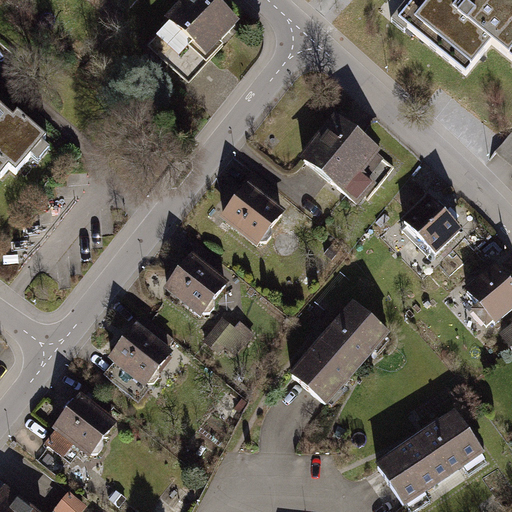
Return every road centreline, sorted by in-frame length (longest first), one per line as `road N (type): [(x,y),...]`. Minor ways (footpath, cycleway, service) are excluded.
road 1 (residential): [(54,354),(307,31)]
road 2 (residential): [(511,228),(460,168),(307,31)]
